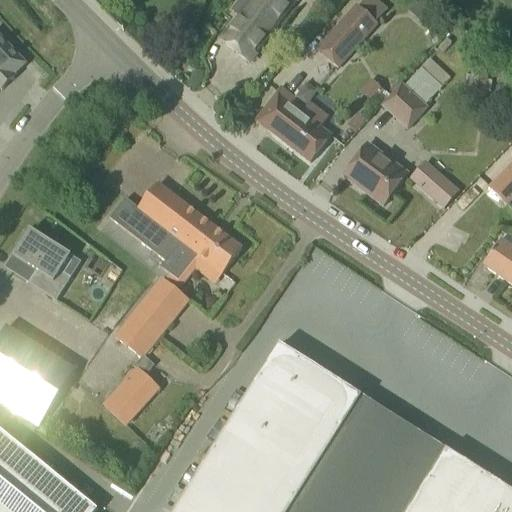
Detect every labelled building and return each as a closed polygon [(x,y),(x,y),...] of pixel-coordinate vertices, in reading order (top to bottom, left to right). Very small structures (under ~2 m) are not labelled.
[(220,42),(249,65),(299,0),(241,0),(232,13),(239,18),(220,42)] [(317,51),(339,71),(379,26),(356,6),(317,51)] [(0,87),(23,66),(0,41),(0,87)] [(371,81),(360,91),(369,102),(381,92),(371,81)] [(381,107),(408,132),(428,110),(401,85),(381,107)] [(281,89),(255,122),(310,165),(331,138),(320,129),(328,119),(309,105),(307,108),(281,89)] [(356,116),(340,134),(346,140),(363,122),(356,116)] [(343,179),(383,209),(408,176),(367,146),(343,179)] [(423,161),(407,179),(441,210),(457,192),(423,161)] [(511,166),(490,189),(506,206),(511,199),(511,166)] [(161,270),(179,283),(198,258),(222,277),(242,251),(158,186),(139,211),(125,200),(110,221),(166,264),(161,270)] [(61,273),(71,258),(30,232),(28,235),(27,234),(27,233),(26,232),(17,246),(18,247),(19,246),(21,247),(13,259),(35,273),(28,285),(56,303),(71,279),(61,273)] [(505,283),(511,273),(511,235),(507,233),(483,268),(505,283)] [(114,339),(143,362),(190,302),(161,279),(114,339)] [(0,338),(0,405),(38,430),(75,372),(7,328),(0,338)] [(279,347),(173,511),(511,511),(511,493),(446,452),(362,399),(279,347)] [(102,407),(124,427),(158,391),(144,377),(153,367),(144,359),(143,362),(140,360),(134,368),(137,371),(102,407)] [(0,511),(96,511),(0,432),(0,511)]
